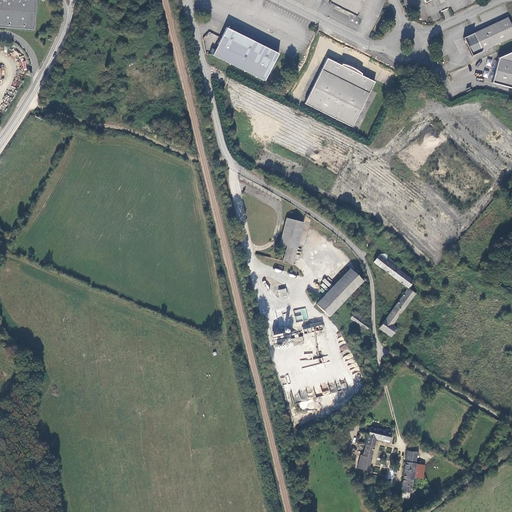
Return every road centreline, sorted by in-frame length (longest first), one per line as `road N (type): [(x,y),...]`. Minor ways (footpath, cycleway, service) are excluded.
road 1 (unclassified): [(188,0),(226,154),(361,251),(382,374),(402,444),(410,448)]
road 2 (track): [(379,348),(511,422)]
road 3 (unclassified): [(276,0),(365,43),(392,45)]
road 4 (unknown): [(447,88),(476,164),(489,175),(511,172)]
